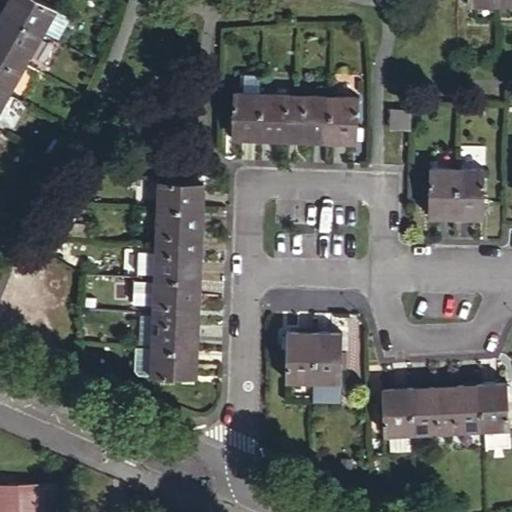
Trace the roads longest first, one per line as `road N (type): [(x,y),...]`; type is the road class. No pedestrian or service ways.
road 1 (trunk): [(448,0),(0,451)]
road 2 (trunk): [(249,511),(511,236)]
road 3 (residential): [(248,272),(250,182),(385,186),(385,270)]
road 4 (residential): [(385,270),(395,339),(482,339),(511,281)]
road 5 (residential): [(244,475),(248,272)]
road 6 (residential): [(248,272),(385,270)]
road 7 (residential): [(121,438),(195,440),(244,475)]
road 8 (residential): [(385,270),(511,276)]
